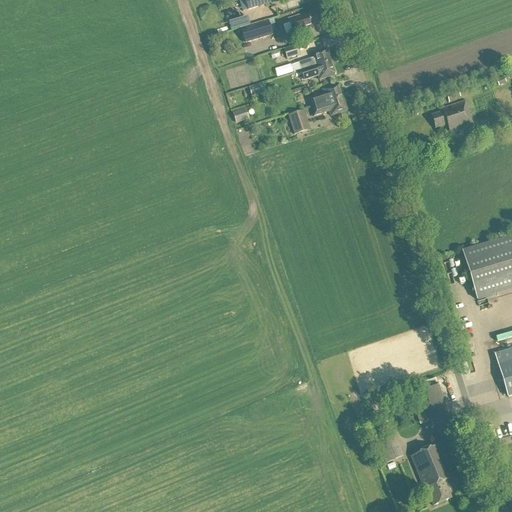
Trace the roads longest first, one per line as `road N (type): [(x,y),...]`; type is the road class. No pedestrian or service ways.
road 1 (unclassified): [(501,511),(336,0)]
road 2 (track): [(180,0),(254,213)]
